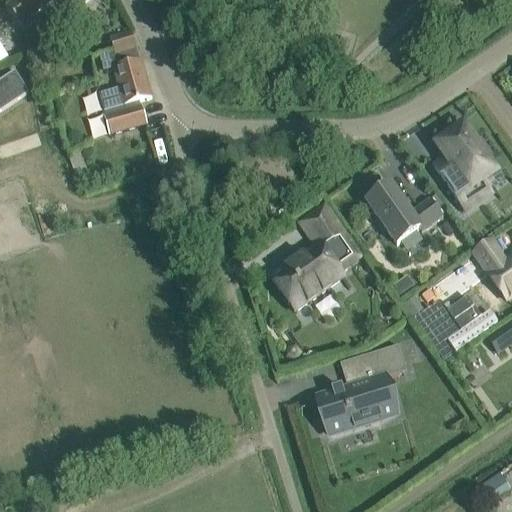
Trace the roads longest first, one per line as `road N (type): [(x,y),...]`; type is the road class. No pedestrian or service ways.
road 1 (residential): [(299,511),(182,112)]
road 2 (residential): [(182,112),(216,129),(358,130),(395,123),(476,70)]
road 3 (residential): [(182,112),(122,0)]
